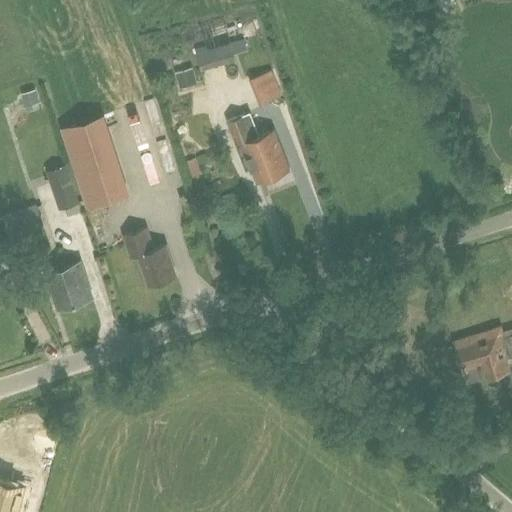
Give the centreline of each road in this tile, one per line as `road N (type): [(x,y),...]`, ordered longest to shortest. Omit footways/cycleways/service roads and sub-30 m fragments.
road 1 (unclassified): [(509,511),(288,323),(275,296)]
road 2 (unclassified): [(0,388),(275,296)]
road 3 (unclassified): [(275,296),(511,219)]
